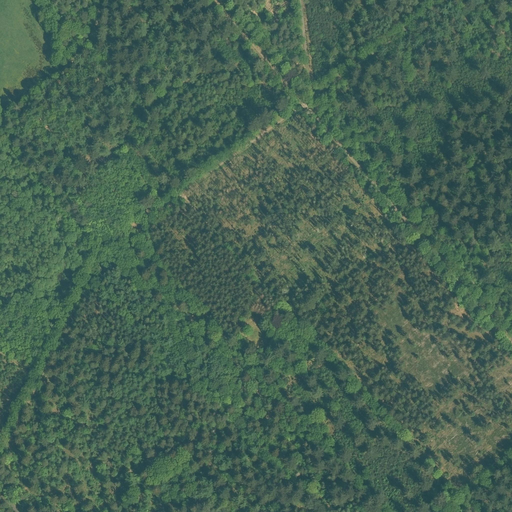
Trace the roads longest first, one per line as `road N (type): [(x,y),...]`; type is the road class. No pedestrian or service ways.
road 1 (track): [(213,0),(511,344)]
road 2 (track): [(180,192),(474,511)]
road 3 (track): [(445,0),(180,192)]
road 4 (track): [(34,0),(60,74),(3,116),(10,143),(103,254)]
road 5 (track): [(40,381),(103,254)]
